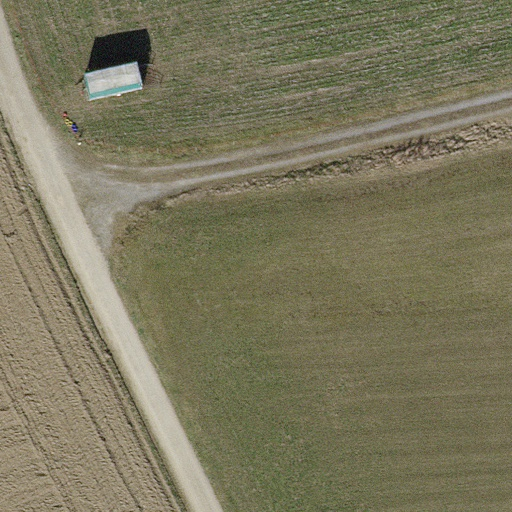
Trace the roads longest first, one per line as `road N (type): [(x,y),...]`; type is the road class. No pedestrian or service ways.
road 1 (track): [(210,511),(38,146),(0,46)]
road 2 (track): [(511,106),(219,170),(124,177),(38,146)]
